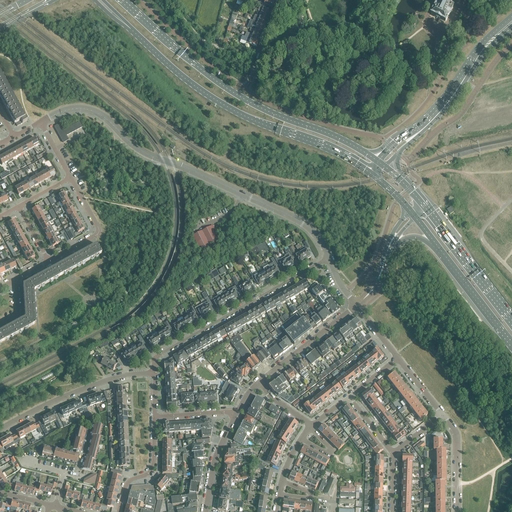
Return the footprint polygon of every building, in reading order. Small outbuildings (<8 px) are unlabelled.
[(451,12),(454,5),(450,3),(451,1),(451,0),(442,0),(439,6),(436,4),(431,13),(431,14),(432,14),(441,19),(444,21),(445,21),(451,12)] [(263,11),(262,13),(269,16),(271,11),(264,8),(263,8),(261,7),(260,7),(259,9),(263,11)] [(256,13),(255,15),(267,21),(269,16),(262,13),(258,11),(257,14),(256,13)] [(255,15),(253,20),(266,25),(267,21),(255,15)] [(253,20),(253,22),(252,24),(264,29),(266,25),(253,20)] [(255,28),(255,30),(262,34),(264,29),(252,24),(251,26),(255,28)] [(254,33),(253,35),(260,38),(262,34),(255,30),(251,29),(250,31),(254,33)] [(247,33),(246,37),(251,39),(259,42),(260,38),(253,35),(247,33)] [(251,44),(257,47),(259,42),(251,39),(246,37),(243,36),(241,39),(247,42),(246,43),(247,44),(250,45),(251,45),(251,44)] [(16,124),(17,126),(27,121),(26,118),(24,119),(0,74),(0,95),(15,124),(16,124)] [(35,138),(30,141),(33,147),(38,145),(35,138)] [(30,141),(24,144),(28,150),(33,147),(30,141)] [(24,144),(19,146),(23,153),(28,150),(24,144)] [(19,146),(14,149),(18,156),(23,153),(19,146)] [(14,149),(9,152),(12,159),(18,156),(14,149)] [(9,152),(4,155),(7,162),(12,159),(9,152)] [(46,171),(50,177),(55,175),(51,168),(46,171)] [(41,174),(45,180),(50,177),(46,171),(41,174)] [(45,180),(41,174),(36,177),(39,183),(45,180)] [(39,183),(36,177),(30,179),(34,186),(39,183)] [(34,186),(30,179),(25,182),(29,189),(34,186)] [(29,189),(25,182),(20,185),(24,192),(29,189)] [(20,185),(15,188),(18,195),(24,192),(20,185)] [(65,195),(64,193),(56,197),(58,199),(59,199),(60,201),(67,198),(66,198),(67,197),(67,196),(66,195),(65,194),(65,195)] [(60,201),(63,207),(70,203),(69,202),(69,201),(68,198),(67,198),(60,201)] [(63,207),(66,212),(72,208),(70,203),(63,207)] [(34,215),(35,216),(41,212),(44,211),(41,205),(32,210),(33,212),(32,213),(34,215)] [(66,219),(69,217),(75,214),(72,208),(66,212),(67,214),(64,216),(66,219)] [(35,216),(38,221),(44,217),(41,212),(35,216)] [(70,223),(72,222),(78,219),(75,214),(69,217),(68,218),(70,223)] [(40,226),(47,223),(44,217),(38,221),(40,226)] [(66,232),(69,231),(72,229),(81,224),(78,219),(72,222),(73,225),(70,226),(71,227),(65,230),(66,232)] [(7,223),(10,229),(17,225),(16,223),(17,223),(15,220),(14,220),(7,223)] [(42,229),(43,231),(51,227),(48,222),(47,223),(40,226),(41,226),(40,226),(40,227),(41,229),(42,229)] [(73,232),(76,230),(78,233),(84,229),(81,224),(72,229),(73,232)] [(17,225),(10,229),(13,234),(20,230),(17,225)] [(44,234),(45,236),(46,236),(54,232),(57,231),(54,225),(51,227),(43,231),(44,233),(44,234)] [(218,241),(211,227),(193,236),(200,250),(218,241)] [(13,234),(16,239),(23,236),(20,230),(13,234)] [(56,235),(54,232),(46,236),(49,242),(55,238),(54,236),(56,235)] [(16,239),(19,245),(26,241),(23,236),(16,239)] [(57,237),(55,238),(49,242),(50,244),(51,247),(52,246),(52,247),(60,242),(57,237)] [(19,245),(22,250),(29,246),(26,241),(19,245)] [(96,244),(82,252),(88,261),(101,253),(96,244)] [(22,250),(25,255),(32,251),(31,251),(32,251),(32,250),(31,248),(30,248),(29,246),(22,250)] [(258,249),(257,246),(252,249),(256,257),(261,254),(260,252),(258,249)] [(305,247),(300,250),(301,252),(305,259),(306,259),(307,258),(308,259),(310,257),(310,256),(306,249),(305,247)] [(34,254),(33,251),(32,252),(32,251),(25,255),(28,260),(35,257),(33,254),(34,254)] [(69,259),(74,269),(88,261),(82,252),(69,259)] [(285,257),(284,258),(286,261),(290,268),(292,267),(292,268),(295,266),(295,265),(292,259),(294,258),(291,252),(288,254),(285,256),(285,257)] [(301,252),(296,255),(300,262),(301,262),(304,261),(303,260),(304,260),(305,259),(301,252)] [(268,266),(275,277),(278,276),(277,275),(279,274),(277,269),(279,268),(273,258),(271,259),(273,263),(268,266)] [(277,259),(276,260),(281,270),(283,268),(285,271),(288,270),(288,269),(290,268),(286,261),(284,258),(279,260),(278,259),(277,259)] [(69,259),(55,267),(61,276),(74,269),(69,259)] [(13,260),(8,263),(11,269),(16,267),(13,260)] [(2,265),(5,272),(11,269),(8,263),(2,265)] [(264,271),(270,280),(273,279),(272,278),(275,277),(268,266),(263,268),(264,271)] [(52,281),(61,276),(55,267),(42,274),(47,283),(52,281)] [(221,275),(227,272),(224,267),(218,271),(221,275)] [(259,273),(260,275),(264,282),(266,281),(267,282),(270,280),(264,271),(259,273)] [(42,274),(23,285),(33,291),(47,283),(42,274)] [(260,275),(255,278),(259,285),(261,284),(262,285),(265,283),(264,283),(264,282),(260,275)] [(310,289),(311,290),(312,293),(313,292),(317,297),(324,292),(321,289),(322,289),(320,286),(321,285),(318,281),(308,279),(306,280),(311,288),(310,289)] [(254,288),(250,281),(247,283),(246,281),(244,282),(245,284),(249,291),(251,290),(251,291),(254,289),(254,288)] [(300,283),(304,291),(309,288),(305,281),(303,282),(303,281),(300,283)] [(245,284),(244,282),(242,283),(243,285),(240,287),(244,294),(245,295),(247,293),(247,292),(249,291),(245,284)] [(295,286),(299,293),(304,291),(300,283),(299,284),(298,284),(295,286)] [(34,306),(33,291),(23,285),(24,307),(34,306)] [(290,288),(290,289),(295,296),(299,293),(295,286),(294,287),(293,286),(290,288)] [(235,287),(228,291),(233,300),(234,301),(237,299),(236,298),(239,297),(236,292),(238,291),(235,287)] [(289,289),(286,291),(290,299),(295,296),(290,289),(289,290),(289,289)] [(228,291),(223,293),(229,304),(232,302),(231,301),(233,300),(228,291)] [(283,293),(281,294),(286,301),(285,301),(287,304),(289,303),(287,300),(290,299),(286,291),(282,293),(283,293)] [(325,308),(326,309),(331,316),(340,309),(325,291),(324,292),(317,297),(323,305),(325,308)] [(223,293),(218,296),(219,299),(223,306),(225,305),(226,305),(229,304),(223,293)] [(278,296),(277,297),(281,304),(285,301),(286,301),(281,294),(281,293),(278,295),(278,296)] [(212,296),(209,298),(213,305),(215,303),(218,309),(219,308),(220,307),(221,308),(224,307),(223,306),(219,299),(218,296),(213,299),(212,296)] [(273,299),(272,300),(276,307),(277,309),(282,306),(281,304),(277,297),(276,296),(273,298),(273,299)] [(202,304),(208,315),(210,313),(210,314),(213,313),(213,312),(210,307),(213,306),(208,298),(206,300),(207,302),(202,304)] [(269,301),(267,302),(271,310),(276,307),(272,300),(272,299),(268,301),(269,301)] [(267,302),(263,303),(264,304),(262,305),(266,312),(271,310),(267,302)] [(207,316),(206,316),(208,315),(202,304),(195,309),(198,314),(200,313),(203,317),(204,318),(207,316)] [(317,315),(323,323),(331,316),(326,309),(324,310),(320,305),(315,308),(319,314),(317,315)] [(36,324),(36,323),(34,306),(24,307),(25,318),(30,327),(36,324)] [(192,311),(187,314),(188,316),(192,324),(193,323),(193,324),(196,322),(195,322),(197,321),(198,320),(194,314),(196,313),(193,308),(192,306),(190,307),(191,309),(192,311)] [(256,308),(261,316),(266,313),(261,306),(260,307),(259,306),(256,308)] [(251,310),(252,311),(256,319),(256,318),(257,320),(262,318),(261,316),(256,308),(255,309),(251,310)] [(250,311),(246,313),(247,314),(251,321),(256,319),(252,311),(250,312),(250,311)] [(310,314),(308,315),(317,327),(322,323),(314,313),(311,316),(310,314)] [(245,314),(242,316),(247,324),(251,321),(247,314),(245,315),(245,314)] [(303,319),(298,314),(296,316),(295,315),(283,324),(280,326),(294,345),(313,330),(304,319),(303,319)] [(308,315),(304,319),(313,330),(317,327),(308,315)] [(188,316),(183,319),(188,327),(191,325),(190,325),(191,324),(192,324),(188,316)] [(239,318),(238,319),(237,319),(242,327),(247,324),(242,316),(239,318)] [(182,317),(178,319),(179,322),(183,329),(184,328),(185,329),(188,327),(183,319),(182,317)] [(25,318),(11,325),(16,334),(30,327),(25,318)] [(237,318),(234,320),(234,321),(233,322),(237,329),(242,327),(237,319),(238,319),(237,318)] [(356,318),(351,321),(360,333),(362,331),(360,328),(362,326),(356,318)] [(275,330),(280,326),(283,324),(280,319),(271,326),(275,330)] [(230,323),(228,324),(232,332),(237,329),(233,322),(233,321),(229,323),(230,323)] [(351,321),(347,325),(353,333),(363,345),(367,342),(362,335),(360,333),(351,321)] [(168,328),(162,331),(167,338),(168,339),(170,337),(170,336),(172,335),(169,330),(171,329),(167,322),(165,323),(168,328)] [(179,322),(173,325),(177,332),(178,332),(180,331),(180,332),(183,330),(182,329),(183,329),(179,322)] [(223,327),(228,335),(232,332),(228,324),(225,326),(223,327)] [(0,336),(3,342),(16,334),(11,325),(2,330),(0,331),(0,336)] [(347,325),(343,328),(351,339),(353,337),(351,335),(353,333),(347,325)] [(221,329),(220,328),(217,330),(217,331),(218,331),(222,338),(227,335),(223,328),(221,329)] [(343,328),(338,332),(345,340),(347,338),(349,340),(351,339),(343,328)] [(162,331),(158,334),(162,342),(165,340),(165,339),(167,338),(162,331)] [(212,333),(213,333),(217,341),(222,338),(218,331),(217,331),(216,331),(212,333)] [(211,334),(208,335),(208,336),(213,343),(217,341),(213,333),(211,334)] [(158,334),(153,337),(157,344),(159,343),(159,344),(162,342),(158,334)] [(334,336),(333,337),(339,344),(342,343),(343,345),(345,343),(337,334),(336,334),(333,336),(334,336)] [(137,346),(141,353),(142,354),(144,352),(146,350),(143,345),(145,344),(140,335),(138,337),(140,341),(138,342),(140,345),(137,346)] [(246,364),(246,363),(252,371),(261,365),(255,357),(253,358),(242,344),(237,348),(235,345),(242,340),(239,335),(229,341),(233,347),(240,356),(240,357),(246,364)] [(206,336),(203,338),(208,346),(213,343),(208,336),(207,337),(206,336)] [(152,347),(154,346),(154,347),(157,345),(157,344),(153,337),(148,340),(152,347)] [(329,340),(336,349),(337,351),(339,349),(342,347),(339,344),(338,345),(333,337),(332,338),(332,337),(330,339),(329,340)] [(200,341),(199,341),(203,349),(208,346),(203,338),(200,340),(200,341)] [(288,349),(293,346),(288,340),(286,342),(283,338),(281,340),(288,349)] [(244,342),(250,350),(254,348),(259,354),(257,356),(262,363),(264,363),(265,362),(265,361),(267,359),(258,348),(254,344),(254,345),(254,346),(253,347),(248,339),(244,342)] [(288,349),(281,340),(279,342),(280,343),(278,344),(284,353),(288,349)] [(325,343),(330,349),(332,348),(334,350),(336,349),(329,340),(327,341),(325,342),(325,343)] [(194,344),(198,352),(203,349),(199,341),(198,341),(195,343),(196,343),(194,344)] [(191,346),(189,347),(193,354),(198,352),(194,344),(194,343),(190,345),(191,346)] [(284,353),(278,344),(275,346),(273,343),(271,345),(279,356),(284,353)] [(322,346),(321,347),(328,356),(329,354),(327,351),(329,350),(324,344),(323,344),(322,345),(322,346)] [(268,352),(271,356),(275,360),(279,356),(271,345),(269,346),(271,349),(268,350),(269,351),(268,352)] [(137,346),(132,349),(136,357),(140,355),(139,355),(141,353),(137,346)] [(189,346),(186,348),(186,349),(184,350),(189,357),(193,354),(189,347),(189,346)] [(258,348),(267,359),(268,358),(269,358),(271,358),(271,356),(265,349),(263,351),(260,347),(258,348)] [(328,356),(321,347),(319,348),(318,348),(317,348),(317,349),(323,357),(325,356),(326,358),(328,356)] [(371,351),(373,353),(379,360),(384,357),(376,347),(371,351)] [(132,349),(127,352),(131,359),(133,358),(134,359),(136,357),(132,349)] [(315,350),(311,354),(319,364),(320,363),(318,360),(321,358),(315,350)] [(179,354),(183,362),(186,360),(186,361),(189,360),(184,351),(182,352),(181,352),(179,353),(179,354)] [(131,359),(127,352),(122,355),(126,362),(128,361),(129,362),(131,360),(131,359)] [(374,364),(379,360),(373,353),(368,356),(374,364)] [(181,363),(183,362),(179,354),(178,354),(176,355),(174,357),(179,365),(181,364),(181,363)] [(312,365),(314,363),(317,365),(318,369),(320,366),(319,364),(311,354),(306,358),(305,359),(310,366),(312,365)] [(370,367),(374,364),(368,356),(364,360),(370,367)] [(101,364),(107,367),(111,361),(104,358),(102,357),(100,359),(103,361),(101,364)] [(174,369),(180,368),(179,367),(179,365),(174,357),(169,360),(169,362),(169,363),(165,363),(165,364),(164,364),(165,369),(174,369)] [(358,362),(359,363),(365,371),(370,367),(364,360),(363,358),(358,362)] [(115,367),(117,368),(123,365),(119,359),(117,360),(119,364),(117,365),(111,361),(107,367),(113,371),(115,367)] [(304,359),(299,363),(305,370),(307,368),(309,370),(311,369),(304,359)] [(230,379),(235,383),(239,385),(241,382),(243,379),(235,374),(233,377),(231,376),(230,377),(229,377),(226,375),(220,368),(220,367),(217,363),(213,367),(223,378),(228,382),(230,379)] [(243,365),(242,366),(248,374),(250,373),(251,373),(252,372),(252,371),(246,363),(246,364),(246,365),(244,366),(243,365)] [(308,375),(305,370),(299,363),(295,367),(302,376),(304,378),(308,375)] [(359,363),(355,367),(361,374),(365,371),(359,363)] [(349,369),(350,370),(351,370),(356,378),(361,374),(355,367),(354,365),(349,369)] [(248,374),(242,366),(237,370),(237,369),(235,370),(236,370),(236,371),(238,374),(239,373),(242,377),(244,376),(245,377),(246,377),(248,376),(248,375),(248,374)] [(293,368),(288,371),(294,378),(295,380),(297,378),(296,377),(298,375),(293,368)] [(351,370),(350,370),(346,374),(352,381),(356,378),(351,370)] [(288,371),(284,375),(289,382),(294,378),(288,371)] [(399,378),(396,380),(395,378),(398,376),(397,376),(395,373),(392,375),(390,372),(386,376),(394,387),(402,381),(399,378)] [(346,374),(342,377),(347,385),(348,385),(352,381),(346,374)] [(280,378),(279,379),(286,389),(290,386),(282,376),(282,377),(281,376),(279,377),(280,378)] [(342,377),(337,381),(343,389),(348,385),(347,385),(342,377)] [(286,389),(279,379),(278,379),(277,379),(275,381),(275,382),(274,382),(282,392),(283,392),(286,389)] [(329,384),(330,384),(337,393),(342,390),(334,380),(329,384)] [(404,384),(402,381),(394,387),(401,395),(408,390),(406,387),(406,386),(403,388),(402,387),(404,385),(404,384)] [(286,396),(283,392),(282,392),(274,382),(270,386),(269,386),(275,393),(287,402),(290,399),(290,398),(287,395),(286,396)] [(233,396),(234,398),(235,399),(236,398),(238,396),(238,394),(236,394),(238,390),(235,388),(235,387),(230,384),(228,388),(229,389),(229,390),(221,386),(218,391),(221,392),(222,391),(224,393),(225,391),(231,394),(231,395),(233,396)] [(332,397),(337,393),(330,384),(325,387),(332,397)] [(328,400),(332,397),(325,387),(321,391),(328,400)] [(365,401),(366,401),(365,401),(373,395),(375,394),(371,389),(362,396),(365,401)] [(410,393),(408,390),(401,395),(407,404),(415,398),(412,395),(409,397),(408,395),(411,393),(410,393)] [(220,394),(221,395),(222,393),(225,395),(226,396),(224,400),(227,402),(228,401),(231,403),(234,398),(233,396),(231,395),(231,394),(225,391),(224,393),(222,391),(221,392),(220,394)] [(323,404),(328,400),(321,391),(316,395),(323,404)] [(93,396),(96,404),(102,402),(105,401),(103,397),(100,398),(99,393),(93,396)] [(319,407),(323,404),(316,395),(312,398),(313,400),(319,407)] [(365,401),(366,401),(369,405),(376,399),(373,395),(365,401)] [(88,402),(85,403),(86,407),(96,404),(93,396),(87,398),(88,402)] [(264,400),(257,396),(256,397),(255,398),(255,399),(254,402),(262,407),(262,406),(264,404),(263,403),(264,401),(264,400)] [(292,396),(290,398),(290,399),(287,402),(291,404),(295,401),(294,398),(293,397),(292,396)] [(416,405),(415,404),(415,403),(417,401),(415,398),(407,404),(414,412),(421,406),(419,403),(416,405)] [(376,399),(369,405),(373,410),(380,404),(376,399)] [(313,400),(309,403),(314,411),(315,411),(319,407),(313,400)] [(85,403),(80,404),(79,401),(72,404),(75,411),(78,409),(80,413),(83,411),(86,417),(89,416),(88,413),(86,407),(85,403)] [(315,411),(314,411),(309,403),(307,401),(303,405),(310,415),(315,411)] [(254,402),(253,403),(252,405),(251,406),(251,407),(251,408),(258,412),(259,409),(260,410),(262,407),(254,402)] [(72,404),(66,407),(69,413),(72,412),(74,414),(76,413),(75,411),(72,404)] [(373,410),(376,414),(383,408),(380,404),(373,410)] [(279,417),(281,412),(270,405),(269,407),(268,406),(266,409),(269,410),(270,411),(270,412),(272,413),(276,415),(279,416),(279,417)] [(342,410),(346,415),(352,410),(348,405),(342,410)] [(423,409),(421,406),(414,412),(419,418),(421,420),(423,418),(428,415),(425,412),(425,411),(422,413),(421,411),(424,409),(423,409)] [(61,413),(58,414),(59,418),(60,419),(61,418),(63,417),(63,416),(69,413),(66,407),(60,409),(61,413)] [(251,408),(247,415),(253,418),(256,420),(257,418),(256,417),(257,415),(262,418),(260,422),(266,425),(273,428),(276,421),(274,420),(271,418),(262,414),(258,412),(251,408)] [(376,414),(380,419),(387,413),(383,408),(376,414)] [(352,410),(346,415),(349,419),(355,414),(352,410)] [(380,419),(383,423),(391,417),(391,418),(392,416),(388,411),(387,413),(380,419)] [(51,413),(46,415),(49,423),(55,421),(56,423),(58,427),(62,426),(57,414),(53,416),(51,413)] [(349,419),(353,424),(359,419),(355,414),(349,419)] [(40,418),(42,421),(39,423),(41,427),(42,427),(43,429),(45,428),(44,426),(49,423),(46,415),(40,418)] [(254,420),(251,418),(246,416),(245,418),(244,419),(244,420),(244,421),(251,425),(254,420)] [(383,423),(387,428),(394,422),(391,418),(391,417),(383,423)] [(290,419),(287,424),(295,429),(298,424),(290,419)] [(354,430),(356,428),(362,423),(359,419),(353,424),(355,426),(352,428),(354,430)] [(202,430),(202,435),(202,438),(211,438),(213,428),(212,422),(212,421),(211,420),(210,420),(201,420),(202,430)] [(241,427),(240,429),(247,432),(251,434),(253,431),(254,431),(256,428),(251,425),(244,421),(241,427)] [(37,423),(34,425),(32,422),(27,425),(30,432),(36,429),(37,429),(40,433),(42,432),(37,423)] [(387,428),(390,432),(398,426),(397,426),(394,422),(387,428)] [(85,457),(82,469),(90,471),(93,460),(94,460),(100,437),(99,437),(102,425),(94,423),(91,435),(92,436),(87,458),(85,457)] [(366,428),(362,423),(356,428),(358,430),(353,434),(354,437),(360,433),(366,428)] [(292,434),(295,429),(287,424),(284,428),(284,429),(292,434)] [(326,426),(324,424),(318,430),(322,434),(331,425),(329,424),(326,426)] [(30,432),(27,425),(21,428),(25,435),(30,432)] [(331,425),(322,434),(326,438),(332,432),(328,428),(331,426),(331,425)] [(403,430),(403,429),(399,425),(397,426),(398,426),(390,432),(394,436),(394,437),(403,430)] [(282,427),(279,432),(289,439),(292,434),(284,429),(284,428),(282,427)] [(16,431),(17,434),(13,436),(17,442),(20,441),(18,439),(19,438),(20,438),(25,435),(21,428),(16,431)] [(78,428),(72,451),(76,452),(75,455),(52,449),(43,447),(42,455),(52,458),(76,464),(78,456),(81,457),(82,453),(80,453),(86,430),(78,428)] [(360,433),(363,437),(369,432),(366,428),(360,433)] [(247,432),(240,429),(238,432),(237,434),(245,438),(247,436),(246,435),(247,432)] [(403,429),(403,430),(394,437),(394,436),(393,437),(397,441),(406,434),(403,429)] [(279,432),(276,437),(286,444),(289,439),(279,432)] [(330,442),(336,436),(332,432),(326,438),(330,442)] [(373,437),(369,432),(363,437),(367,442),(373,437)] [(245,439),(245,438),(237,434),(237,435),(236,437),(234,441),(242,445),(245,439)] [(17,442),(13,436),(10,437),(9,435),(4,438),(8,445),(9,447),(17,442)] [(334,446),(340,440),(336,436),(330,442),(334,446)] [(367,442),(370,446),(376,441),(373,437),(367,442)] [(183,447),(183,450),(185,450),(185,447),(188,446),(191,446),(203,445),(210,444),(209,439),(192,441),(190,441),(186,441),(182,442),(183,447)] [(443,444),(443,443),(443,439),(434,439),(434,450),(437,450),(443,450),(443,446),(439,446),(439,444),(443,444)] [(272,446),(274,447),(283,450),(285,445),(274,440),(272,446)] [(339,450),(344,445),(340,440),(334,446),(339,450)] [(380,446),(376,441),(370,446),(373,451),(380,446)] [(301,453),(306,456),(309,449),(304,446),(301,453)] [(377,455),(383,450),(380,446),(373,451),(377,455)] [(272,452),(280,456),(283,450),(274,447),(272,452)] [(306,456),(311,458),(314,451),(309,449),(306,456)] [(443,457),(443,455),(443,454),(446,454),(446,450),(443,450),(437,450),(437,461),(446,461),(446,457),(443,457)] [(270,451),(267,456),(278,461),(280,456),(272,452),(270,451)] [(311,458),(315,461),(319,454),(314,451),(311,458)] [(315,461),(320,464),(324,457),(319,454),(315,461)] [(278,461),(267,456),(265,462),(276,466),(278,461)] [(323,471),(325,467),(329,460),(324,457),(320,464),(323,465),(320,470),(323,471)] [(446,467),(443,467),(443,465),(446,465),(446,461),(437,461),(437,471),(446,471),(446,468),(446,467)] [(446,478),(446,477),(443,478),(443,475),(446,475),(446,471),(437,471),(437,482),(446,482),(446,478)] [(297,474),(292,472),(289,479),(294,481),(297,474)] [(84,479),(83,483),(93,486),(94,486),(94,485),(96,475),(97,475),(93,474),(84,479)] [(121,476),(113,474),(111,481),(119,483),(121,476)] [(303,476),(297,474),(294,481),(299,483),(303,476)] [(159,480),(158,480),(165,486),(172,478),(175,478),(178,478),(178,475),(167,475),(164,477),(162,475),(160,478),(160,477),(159,478),(158,479),(158,480),(159,480)] [(305,486),(308,478),(303,476),(299,483),(305,486)] [(191,482),(191,485),(189,484),(190,483),(187,483),(187,484),(183,483),(182,486),(199,489),(199,488),(200,488),(201,485),(200,484),(201,477),(193,478),(193,482),(191,482)] [(310,488),(313,481),(313,480),(308,477),(308,478),(305,486),(310,488)] [(310,488),(314,489),(315,490),(318,483),(320,479),(318,478),(316,482),(313,481),(310,488)] [(328,485),(329,481),(322,478),(318,487),(317,491),(318,492),(324,494),(328,485)] [(331,497),(337,481),(330,478),(329,481),(328,485),(324,494),(331,497)] [(356,486),(356,491),(359,491),(362,491),(362,486),(363,486),(363,479),(359,479),(359,483),(354,483),(354,486),(356,486)] [(15,488),(14,490),(20,492),(22,486),(23,484),(16,482),(16,481),(15,481),(13,480),(11,487),(15,488)] [(165,486),(158,480),(158,481),(158,480),(157,480),(156,482),(156,483),(154,485),(159,488),(157,490),(160,492),(165,486)] [(119,483),(111,481),(110,487),(117,489),(119,483)] [(445,488),(441,488),(441,486),(445,486),(445,485),(446,485),(446,482),(437,482),(436,482),(436,492),(445,492),(445,489),(445,488)] [(38,492),(38,490),(45,492),(46,486),(37,484),(36,488),(37,488),(36,491),(38,492)] [(136,492),(137,493),(155,498),(153,486),(151,486),(150,486),(151,491),(148,491),(145,491),(142,491),(139,492),(136,492)] [(199,490),(199,489),(182,486),(182,489),(190,490),(189,496),(196,495),(197,494),(198,494),(199,494),(200,493),(200,491),(199,490)] [(262,487),(260,487),(258,486),(258,489),(262,490),(261,492),(261,493),(268,495),(269,489),(262,487)] [(117,489),(110,487),(108,494),(116,496),(117,489)] [(225,500),(228,500),(229,499),(239,500),(241,491),(221,488),(220,498),(225,499),(225,500)] [(129,499),(155,505),(156,501),(155,498),(137,493),(130,492),(129,498),(129,499)] [(445,499),(441,499),(441,496),(445,496),(445,492),(436,492),(436,503),(445,503),(445,499)] [(78,501),(80,502),(81,495),(73,493),(71,499),(78,500),(78,501)] [(109,500),(114,502),(116,496),(108,494),(106,500),(109,500)] [(83,495),(81,495),(80,502),(82,503),(81,507),(87,509),(88,503),(89,500),(83,499),(83,495)] [(185,503),(186,504),(197,502),(197,501),(198,496),(197,496),(196,495),(189,496),(172,498),(172,501),(172,504),(173,505),(185,503)] [(127,505),(136,508),(141,509),(151,511),(153,511),(155,505),(129,499),(127,505)] [(218,510),(227,511),(228,511),(229,501),(228,501),(228,500),(225,500),(224,500),(219,499),(219,503),(218,506),(218,510)] [(197,507),(197,502),(186,504),(186,506),(177,507),(177,509),(178,509),(179,511),(183,511),(183,509),(184,509),(192,508),(194,508),(194,507),(197,507)] [(445,509),(442,509),(442,507),(445,507),(445,503),(436,503),(435,511),(444,511),(445,509)]
